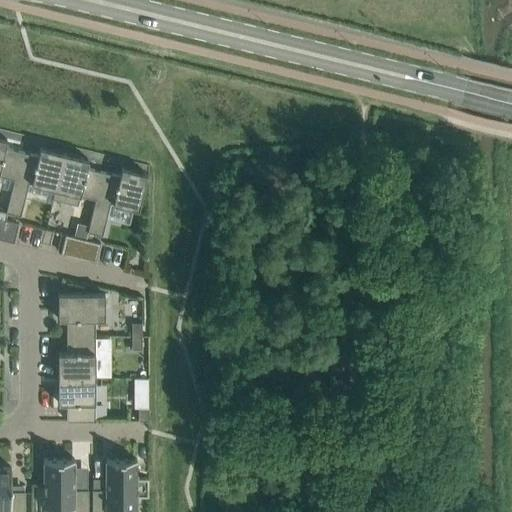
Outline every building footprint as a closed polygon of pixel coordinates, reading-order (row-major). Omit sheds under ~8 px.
[(0,175),(14,179),(20,151),(5,147),(7,139),(0,137),(0,175)] [(38,155),(20,151),(14,179),(6,211),(7,212),(20,215),(22,207),(23,205),(22,205),(28,182),(31,183),(54,189),(63,153),(59,152),(40,147),(38,155)] [(80,195),(95,199),(102,171),(86,167),(88,159),(63,153),(54,189),(52,198),(77,204),(80,195)] [(119,176),(102,171),(95,199),(87,231),(102,235),(104,224),(109,202),(113,203),(138,209),(146,173),(121,167),(119,176)] [(18,222),(5,219),(4,219),(0,235),(0,238),(13,241),(18,222)] [(65,234),(60,253),(78,257),(81,258),(85,239),(82,238),(74,236),(65,234)] [(85,239),(81,258),(95,261),(99,242),(85,239)] [(66,335),(95,336),(95,318),(104,318),(104,293),(58,293),(58,318),(66,318),(66,335)] [(132,323),(132,336),(142,336),(142,323),(132,323)] [(58,353),(58,377),(95,377),(95,336),(66,335),(66,352),(58,353)] [(142,336),(132,336),(132,349),(142,349),(142,336)] [(95,420),(95,377),(58,377),(58,402),(66,402),(66,420),(95,420)] [(136,406),(149,406),(150,377),(137,377),(136,406)] [(138,407),(138,420),(148,420),(148,407),(142,407),(138,407)] [(44,507),(56,507),(56,509),(61,509),(61,507),(73,507),(72,511),(87,511),(88,489),(74,489),(74,459),(44,458),(44,507)] [(92,489),(91,511),(107,511),(118,511),(123,511),(136,511),(136,495),(148,495),(148,477),(136,477),(136,458),(106,458),(106,489),(92,489)] [(10,466),(0,466),(0,511),(24,511),(24,490),(10,490),(10,466)]
